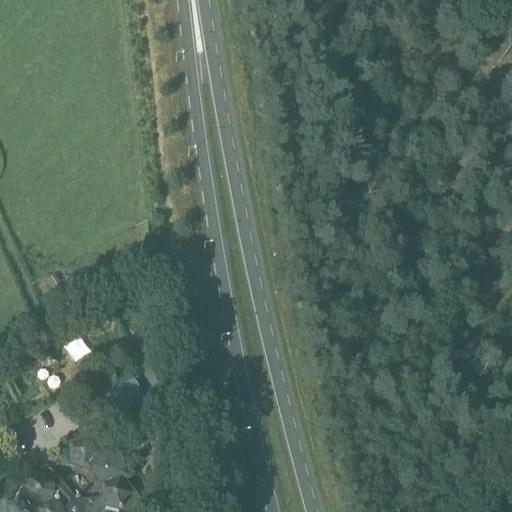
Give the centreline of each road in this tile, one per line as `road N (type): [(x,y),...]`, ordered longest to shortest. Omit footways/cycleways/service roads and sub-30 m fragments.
road 1 (primary): [(311,511),(248,252),(206,0)]
road 2 (primary): [(182,0),(237,363),(271,511)]
